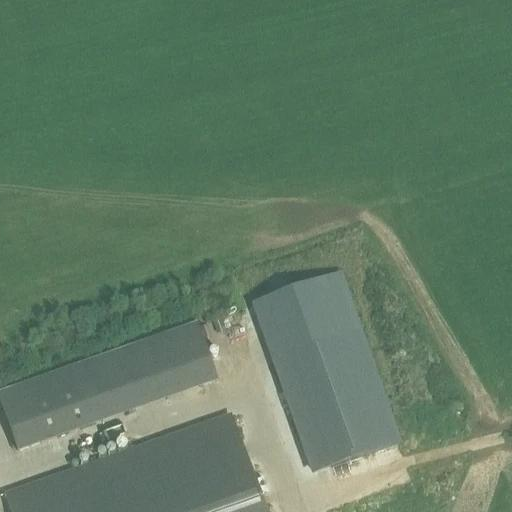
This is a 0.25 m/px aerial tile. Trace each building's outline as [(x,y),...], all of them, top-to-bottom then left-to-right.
[(242,316),(231,317),(233,342),(244,340),(242,316)] [(216,333),(224,331),(220,319),(212,322),(216,333)] [(0,393),(0,401),(18,454),(216,385),(195,324),(0,393)] [(211,338),(207,327),(200,330),(203,341),(211,338)] [(354,331),(304,350),(343,463),(393,445),(354,331)] [(261,511),(234,434),(13,511),(261,511)]
